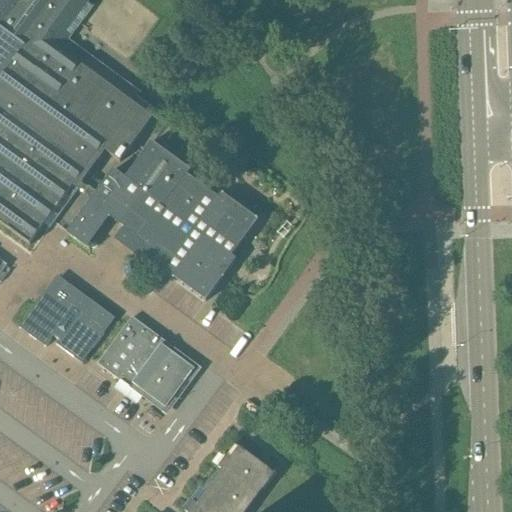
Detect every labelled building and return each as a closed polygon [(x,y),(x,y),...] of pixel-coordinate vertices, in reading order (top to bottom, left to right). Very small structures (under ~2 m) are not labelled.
[(0,0),(0,224),(30,246),(45,226),(49,229),(92,170),(87,167),(93,158),(98,162),(105,152),(120,163),(157,113),(137,99),(141,94),(70,42),(95,8),(89,4),(91,0),(0,0)] [(161,275),(154,284),(147,293),(149,295),(166,273),(206,302),(237,260),(234,257),(260,222),(230,200),(221,193),(218,198),(187,175),(191,171),(152,142),(125,178),(113,169),(66,233),(89,250),(90,250),(86,247),(87,245),(86,245),(108,216),(128,230),(125,234),(140,245),(143,242),(162,256),(153,269),(161,275)] [(44,311),(36,305),(20,328),(46,347),(54,336),(59,340),(56,345),(73,358),(84,343),(93,349),(105,333),(96,327),(107,312),(83,294),(77,302),(60,289),(44,311)] [(133,317),(98,364),(119,380),(122,376),(167,408),(188,380),(192,383),(203,369),(165,341),(133,317)] [(248,511),(264,491),(278,473),(276,472),(274,475),(271,472),(242,450),(196,511),(248,511)]
